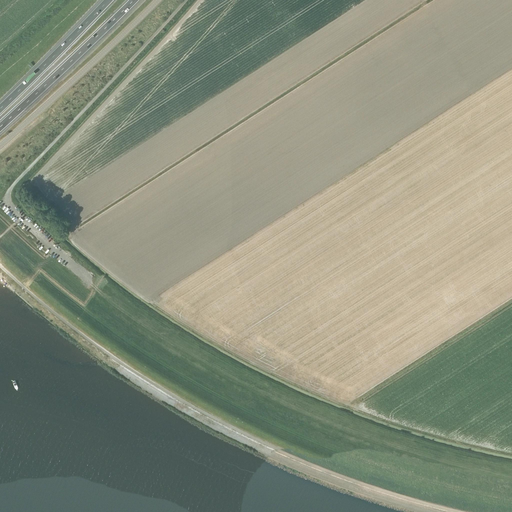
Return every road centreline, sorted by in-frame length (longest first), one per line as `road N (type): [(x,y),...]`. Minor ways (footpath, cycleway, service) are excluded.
road 1 (unclassified): [(0,266),(110,355),(231,427),(355,480),(464,511)]
road 2 (unclassified): [(186,0),(8,192),(8,203),(93,279)]
road 3 (unclassified): [(0,146),(158,0)]
road 4 (motorway): [(0,127),(133,0)]
road 5 (motorway): [(108,0),(0,109)]
